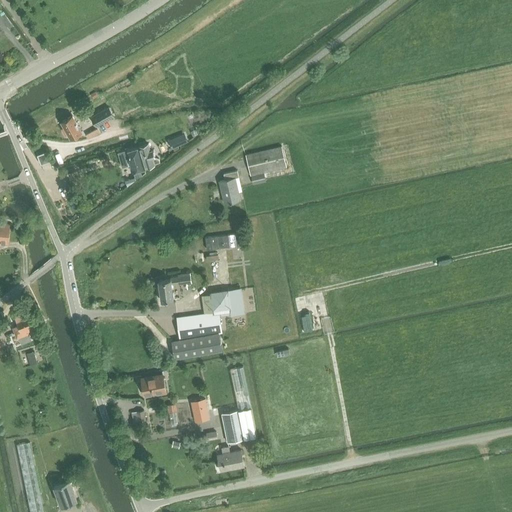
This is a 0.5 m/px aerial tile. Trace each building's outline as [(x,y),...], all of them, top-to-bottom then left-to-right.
[(111,95),(116,104),(134,96),(129,87),(111,95)] [(138,98),(119,106),(123,115),(142,107),(138,98)] [(109,107),(92,117),(97,126),(114,116),(109,107)] [(71,139),(82,132),(72,115),(61,122),(65,127),(62,129),(66,135),(68,133),(71,139)] [(88,132),(89,137),(101,132),(100,128),(88,132)] [(182,144),(179,136),(169,140),(173,148),(182,144)] [(145,167),(155,164),(160,162),(159,158),(156,157),(153,149),(151,150),(149,143),(139,146),(143,161),(145,167)] [(146,168),(145,167),(143,161),(139,146),(119,153),(124,167),(132,164),(134,171),(141,169),(146,168)] [(251,175),(287,166),(282,146),(247,155),(251,175)] [(41,165),(51,161),(47,151),(38,156),(41,165)] [(136,180),(136,178),(142,176),(141,171),(134,173),(135,177),(126,180),(127,186),(136,180)] [(247,185),(244,172),(226,177),(228,183),(220,184),(224,200),(246,195),(244,186),(247,185)] [(255,184),(266,181),(264,173),(253,176),(255,184)] [(0,241),(9,242),(10,223),(0,223),(0,241)] [(248,239),(214,244),(216,256),(250,251),(248,239)] [(203,252),(195,253),(196,262),(204,261),(203,252)] [(172,285),(180,283),(192,282),(191,271),(178,273),(179,276),(170,277),(171,280),(159,282),(162,301),(174,300),(172,285)] [(212,293),(201,295),(204,312),(237,308),(238,313),(244,312),(240,287),(212,291),(212,293)] [(28,307),(15,312),(19,325),(13,327),(17,337),(19,337),(21,343),(31,339),(29,333),(36,330),(28,307)] [(220,311),(177,317),(179,338),(220,332),(223,332),(220,311)] [(223,349),(220,332),(179,338),(180,341),(173,341),(175,357),(223,349)] [(38,363),(34,350),(29,351),(30,352),(27,353),(31,365),(38,363)] [(251,408),(242,367),(229,370),(238,410),(221,414),(228,443),(257,437),(251,408)] [(142,379),(145,395),(167,391),(164,375),(142,379)] [(205,398),(192,401),(196,421),(209,418),(205,398)] [(139,421),(146,419),(144,409),(137,410),(131,411),(133,422),(139,421)] [(31,511),(44,511),(30,442),(17,445),(31,511)] [(221,472),(244,466),(241,450),(231,452),(230,445),(222,447),(223,454),(217,455),(221,472)] [(62,505),(77,500),(70,481),(55,487),(62,505)]
